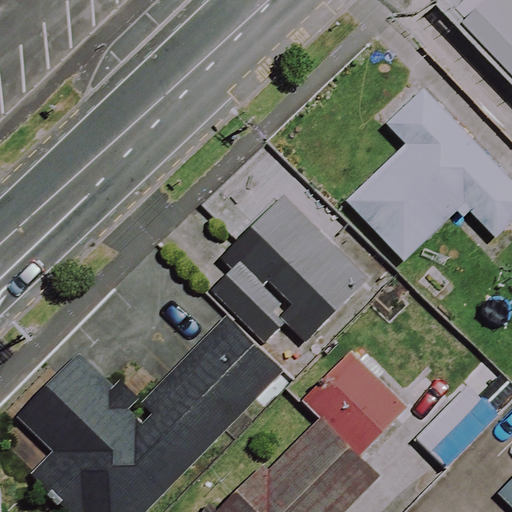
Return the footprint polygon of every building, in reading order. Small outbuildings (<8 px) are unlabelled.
[(511,226),(511,182),(426,92),(391,126),(410,146),(350,203),(406,262),(466,205),(498,239),(511,226)] [(377,283),(290,197),(203,286),(265,346),(289,322),(314,347),(377,283)] [(153,511),(284,376),(229,323),(139,417),(80,361),(22,423),(58,457),(38,478),(74,511),(153,511)] [(410,408),(355,353),(306,402),(324,421),(272,473),(263,464),(218,510),(220,511),(346,511),(380,479),(360,459),(410,408)] [(498,415),(471,388),(419,440),(446,467),(498,415)]
